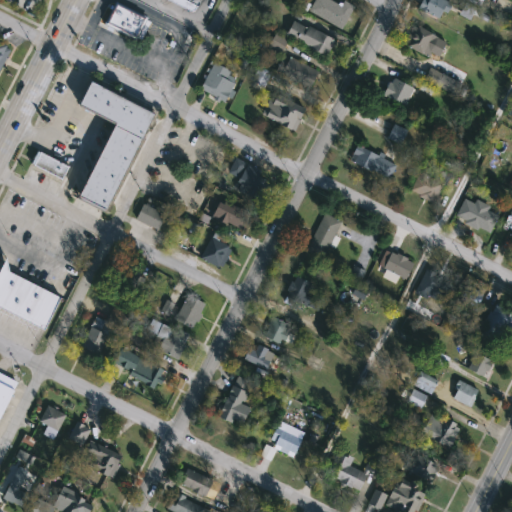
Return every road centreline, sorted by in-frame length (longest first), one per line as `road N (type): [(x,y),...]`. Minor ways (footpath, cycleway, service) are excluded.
road 1 (residential): [(0,14),(511,283)]
road 2 (residential): [(131,511),(397,0)]
road 3 (tertiary): [(0,346),(325,511)]
road 4 (residential): [(110,232),(226,0)]
road 5 (residential): [(0,450),(110,232)]
road 6 (primary): [(0,150),(74,0)]
road 7 (residential): [(241,299),(110,232)]
road 8 (residential): [(0,173),(110,232)]
